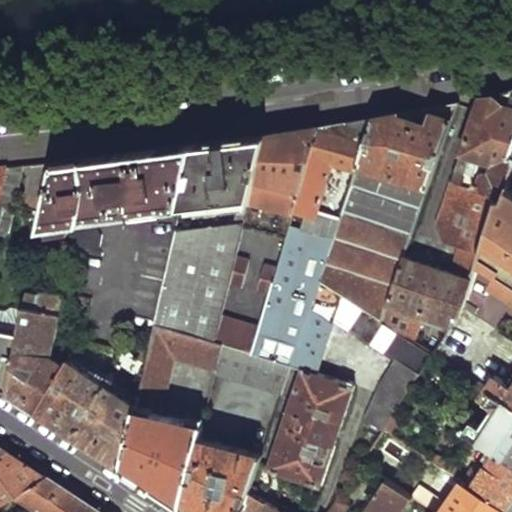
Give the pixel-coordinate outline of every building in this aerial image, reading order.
[(511,91),(483,96),(455,180),(499,194),(503,195),(507,184),(511,168),(511,91)] [(374,116),(322,276),(386,319),(407,257),(459,101),(414,109),(374,116)] [(319,125),(295,207),(287,238),(278,270),(271,294),(260,329),(254,352),(294,362),(298,350),(322,276),(374,116),(347,121),(319,125)] [(265,135),(249,203),(261,205),(287,210),(289,206),(295,207),(319,125),(292,130),(265,135)] [(195,144),(182,204),(241,198),(234,226),(176,232),(155,326),(216,341),(221,318),(230,285),(235,259),(249,203),(265,135),(226,141),(195,144)] [(84,157),(89,184),(82,218),(182,204),(195,144),(106,155),(84,157)] [(48,198),(43,226),(81,222),(82,218),(89,184),(84,157),(69,159),(56,161),(48,198)] [(56,161),(33,164),(26,196),(48,198),(56,161)] [(8,166),(0,204),(0,233),(9,235),(24,165),(8,166)] [(0,204),(8,166),(0,166),(0,204)] [(407,257),(386,319),(435,353),(464,307),(478,264),(499,194),(455,180),(440,224),(450,238),(465,242),(454,271),(407,257)] [(499,194),(478,264),(492,274),(511,244),(511,187),(507,184),(503,195),(499,194)] [(261,205),(256,230),(287,238),(295,207),(289,206),(287,210),(261,205)] [(511,244),(492,274),(511,287),(511,244)] [(235,259),(230,285),(242,288),(249,263),(235,259)] [(25,313),(9,393),(22,401),(37,411),(68,365),(55,358),(68,300),(62,292),(46,289),(38,293),(43,268),(35,266),(25,313)] [(264,267),(258,291),(271,294),(278,270),(264,267)] [(322,276),(298,350),(323,358),(336,319),(396,360),(381,385),(367,418),(385,430),(396,413),(435,353),(386,319),(322,276)] [(0,386),(9,393),(25,313),(9,310),(4,312),(0,311),(0,386)] [(221,318),(216,341),(223,343),(254,352),(260,329),(221,318)] [(155,326),(141,384),(167,391),(175,361),(217,370),(223,343),(216,341),(155,326)] [(223,343),(217,370),(216,373),(283,392),(294,362),(254,352),(223,343)] [(73,357),(108,380),(112,373),(78,352),(73,357)] [(68,365),(37,411),(53,422),(76,437),(108,380),(73,357),(68,365)] [(305,366),(269,466),(322,485),(358,384),(305,366)] [(116,367),(112,373),(118,377),(121,371),(116,367)] [(98,452),(123,468),(137,408),(139,397),(114,383),(118,377),(112,373),(108,380),(76,437),(98,452)] [(496,374),(488,387),(511,403),(511,384),(509,383),(496,374)] [(114,383),(139,397),(141,389),(118,377),(114,383)] [(497,410),(487,427),(477,422),(473,426),(465,421),(461,426),(477,436),(486,442),(491,445),(496,449),(511,459),(511,403),(488,387),(483,395),(491,399),(488,404),(497,410)] [(137,408),(123,468),(152,487),(182,507),(183,504),(185,496),(199,438),(203,422),(137,408)] [(396,413),(385,430),(391,433),(401,416),(396,413)] [(477,436),(472,444),(480,449),(486,442),(477,436)] [(199,438),(185,496),(211,511),(244,511),(259,467),(260,463),(264,452),(199,438)] [(491,445),(483,459),(488,462),(496,449),(491,445)] [(472,468),(467,473),(452,465),(442,459),(437,454),(432,461),(441,467),(447,470),(462,480),(507,509),(511,501),(511,459),(496,449),(488,462),(480,474),(472,468)] [(5,450),(0,453),(0,500),(9,495),(40,477),(50,484),(56,483),(22,461),(5,450)] [(364,462),(356,474),(380,490),(388,478),(364,462)] [(244,511),(292,511),(259,491),(265,470),(259,467),(244,511)] [(441,467),(436,474),(442,477),(447,470),(441,467)] [(100,511),(94,508),(92,511),(80,503),(82,500),(56,483),(50,484),(40,477),(9,495),(34,511),(100,511)] [(380,490),(372,502),(387,511),(404,511),(405,511),(415,495),(388,478),(380,490)] [(462,480),(449,501),(429,486),(420,499),(436,509),(440,511),(505,511),(507,509),(462,480)] [(415,495),(405,511),(406,511),(410,511),(416,505),(420,499),(415,495)] [(183,504),(196,511),(211,511),(185,496),(183,504)] [(416,505),(425,511),(433,511),(436,509),(420,499),(416,505)] [(80,503),(92,511),(94,508),(82,500),(80,503)] [(368,508),(373,511),(387,511),(372,502),(368,508)]
